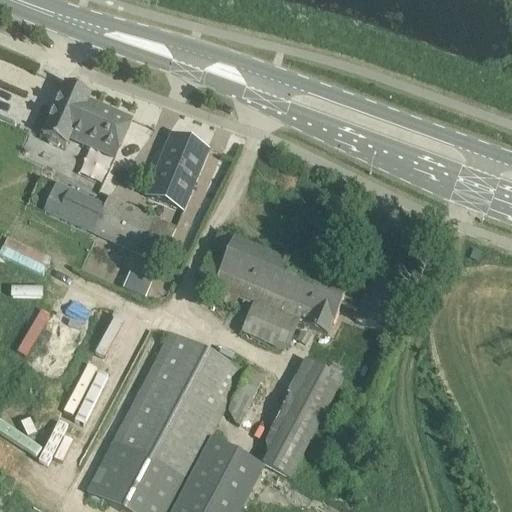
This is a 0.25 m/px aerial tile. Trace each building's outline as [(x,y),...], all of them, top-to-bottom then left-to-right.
[(66,146),(71,134),(117,154),(132,118),(89,99),(90,97),(65,87),(43,137),(50,139),(47,145),(58,149),(60,144),(66,146)] [(208,153),(171,137),(145,198),(181,214),(208,153)] [(104,208),(56,185),(44,212),(159,265),(176,230),(109,198),(104,208)] [(348,289),(218,235),(200,279),(203,280),(197,295),(234,310),(238,300),(328,337),(341,306),(359,314),(355,323),(385,335),(400,298),(371,286),(366,297),(348,290),(348,289)] [(75,334),(45,321),(27,364),(47,372),(57,350),(67,354),(75,334)] [(112,448),(87,496),(115,511),(171,511),(209,440),(235,454),(233,450),(224,433),(215,428),(225,411),(244,375),(171,337),(112,448)] [(286,395),(266,443),(267,456),(262,467),(292,480),(343,382),(303,362),(286,395)]
